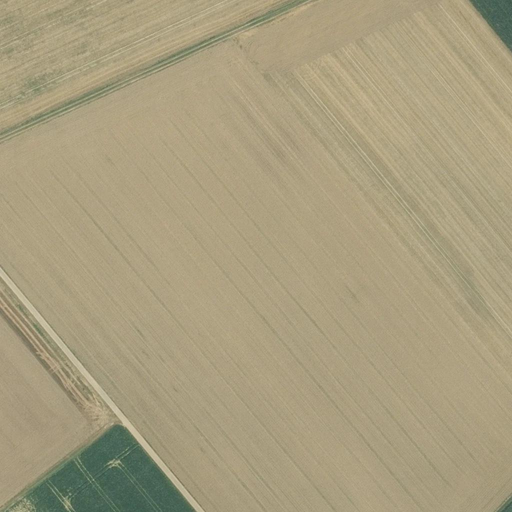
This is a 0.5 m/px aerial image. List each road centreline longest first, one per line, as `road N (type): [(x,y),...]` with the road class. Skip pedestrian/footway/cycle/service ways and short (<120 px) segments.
road 1 (track): [(309,0),(0,143)]
road 2 (track): [(200,511),(0,272)]
road 3 (track): [(4,511),(121,418)]
